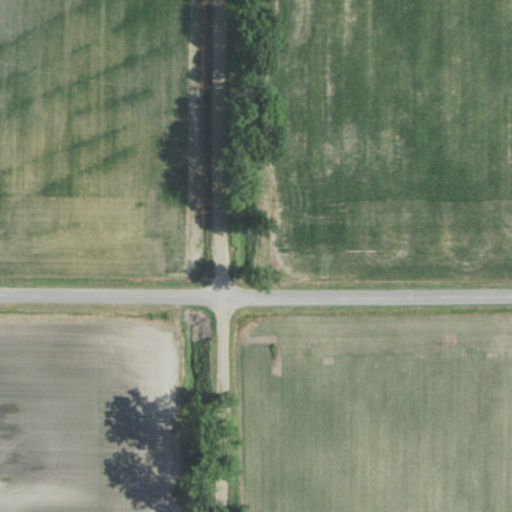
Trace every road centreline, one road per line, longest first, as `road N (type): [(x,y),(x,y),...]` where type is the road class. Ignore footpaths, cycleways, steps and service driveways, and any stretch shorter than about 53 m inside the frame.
road 1 (residential): [(230,511),(229,0)]
road 2 (residential): [(0,294),(511,295)]
